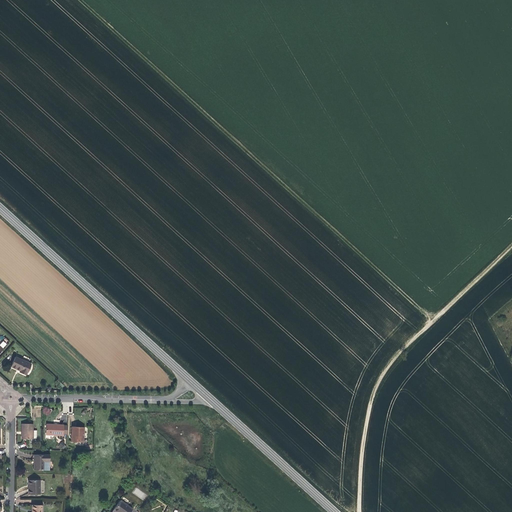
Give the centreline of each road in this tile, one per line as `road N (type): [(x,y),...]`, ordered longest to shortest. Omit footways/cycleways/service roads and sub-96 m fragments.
road 1 (track): [(511,240),(383,375),(371,400),(359,511)]
road 2 (secondary): [(190,380),(0,208)]
road 3 (secondary): [(334,511),(208,396)]
road 4 (residential): [(167,399),(10,398)]
